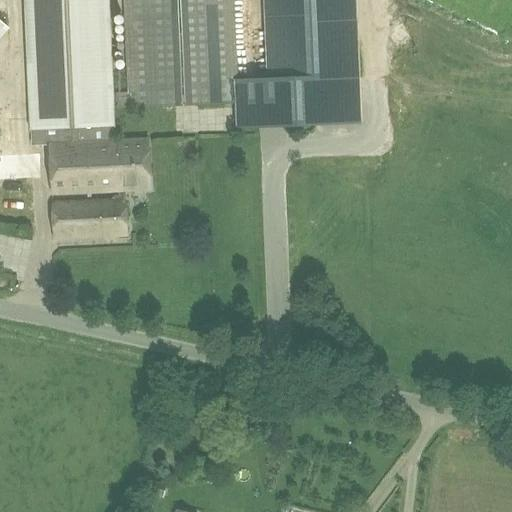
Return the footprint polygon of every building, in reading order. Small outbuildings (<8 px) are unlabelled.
[(111,93),(107,0),(26,0),(32,146),(49,146),(113,141),(112,108),(111,93)] [(127,0),(131,93),(111,93),(112,108),(236,103),(235,82),(235,78),(231,0),(127,0)] [(272,81),(235,82),(236,103),(246,103),(247,123),(357,119),(351,0),(268,0),(271,61),(272,81)] [(148,139),(113,141),(49,146),(51,194),(118,191),(118,196),(113,196),(113,201),(51,203),(52,238),(126,236),(124,191),(151,189),(148,139)] [(36,172),(9,172),(9,209),(35,209),(36,172)] [(166,486),(148,481),(146,491),(145,494),(162,498),(166,486)]
